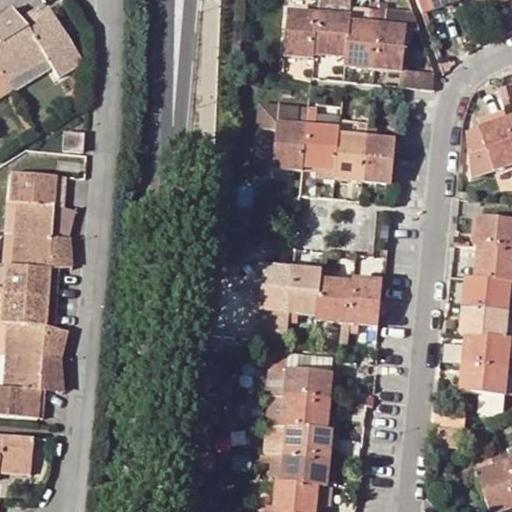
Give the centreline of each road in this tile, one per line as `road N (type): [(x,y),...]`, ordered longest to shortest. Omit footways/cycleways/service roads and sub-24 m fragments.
road 1 (residential): [(62,511),(103,0)]
road 2 (residential): [(410,511),(446,104),(477,68),(511,55)]
road 3 (secondary): [(175,179),(153,511)]
road 4 (secondary): [(175,179),(190,0)]
road 5 (secondary): [(178,0),(175,179)]
